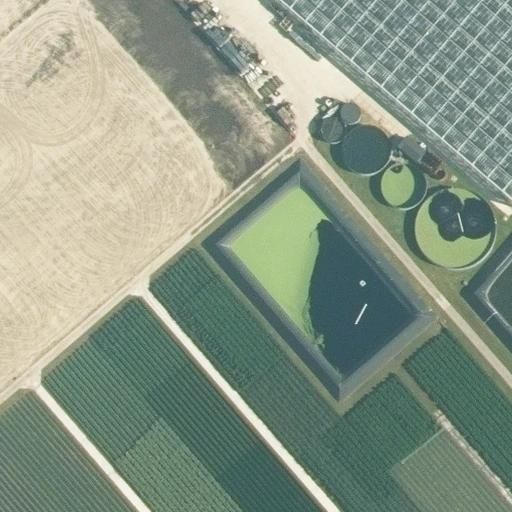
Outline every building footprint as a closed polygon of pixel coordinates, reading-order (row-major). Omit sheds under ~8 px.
[(511,0),(275,0),(511,204),(511,0)] [(324,130),(324,133),(325,136),(327,139),(329,140),(333,141),(336,141),(339,139),(341,137),(343,134),(343,131),(342,128),(341,125),(338,123),(335,122),(332,122),(329,122),(327,124),(325,127),(324,130)] [(378,169),(384,165),(388,158),(389,151),(389,144),(386,138),(382,133),(376,130),(369,128),(363,129),(356,131),(350,136),(346,143),(345,150),(347,158),(350,164),(356,169),(363,172),(371,172),(378,169)] [(382,197),(387,202),(393,206),(399,207),(406,206),(412,203),(417,198),(420,192),(421,185),(419,179),(416,173),(411,168),(405,166),(400,165),(397,165),(391,167),(385,171),(381,177),(379,184),(379,191),(382,197)] [(418,243),(426,254),(436,262),(449,265),(462,265),(474,260),(484,251),(490,239),(492,226),(490,214),(483,202),(473,194),(461,189),(449,189),(437,192),(427,198),(420,208),(416,219),(415,231),(418,243)]
